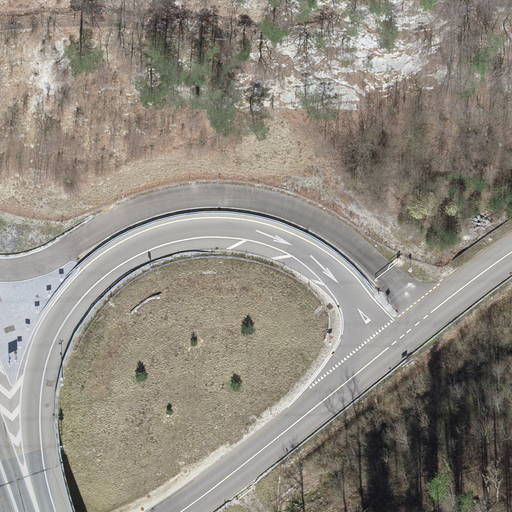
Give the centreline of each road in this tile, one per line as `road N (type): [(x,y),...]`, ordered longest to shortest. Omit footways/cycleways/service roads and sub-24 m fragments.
road 1 (trunk): [(43,511),(31,418),(44,341),(78,288),(126,250),(198,229),(281,241),(342,284),(389,349)]
road 2 (tertiary): [(180,511),(389,349)]
road 3 (tertiary): [(389,349),(511,252)]
